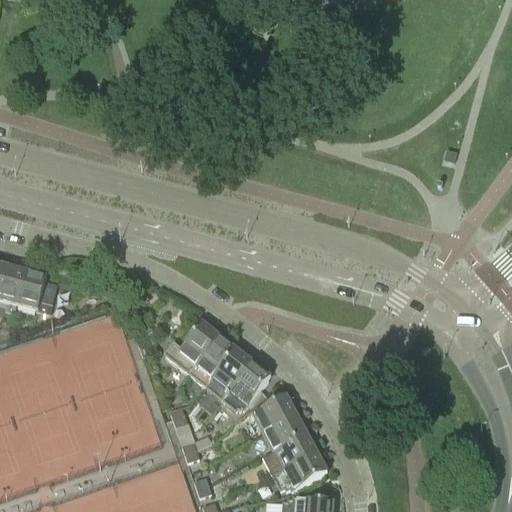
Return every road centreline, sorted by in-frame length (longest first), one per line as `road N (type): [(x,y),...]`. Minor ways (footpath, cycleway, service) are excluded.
road 1 (tertiary): [(467,303),(374,253),(0,153)]
road 2 (residential): [(0,225),(165,275),(231,317),(297,377),(323,413),(359,511)]
road 3 (tertiary): [(0,196),(375,295),(449,340)]
road 4 (tertiary): [(449,340),(496,425),(505,511)]
